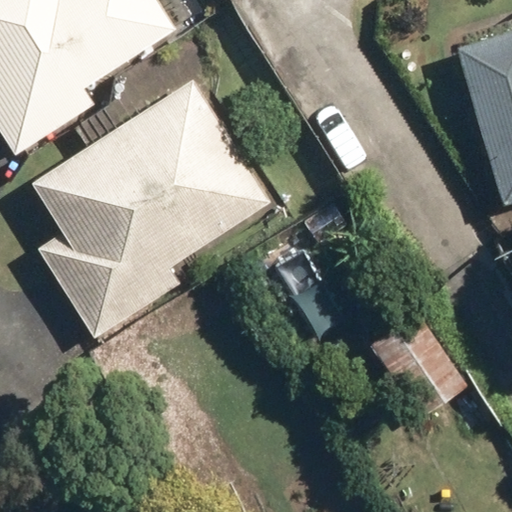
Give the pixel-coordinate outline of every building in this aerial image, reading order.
[(0,0),(0,128),(14,152),(94,102),(83,83),(174,26),(157,0),(0,0)] [(511,27),(456,43),(498,199),(511,195),(511,27)] [(269,200),(192,76),(30,176),(61,227),(36,243),(93,335),(181,281),(169,262),(269,200)] [(417,309),(369,342),(419,414),(467,381),(417,309)] [(269,511),(242,468),(189,502),(195,511),(269,511)]
